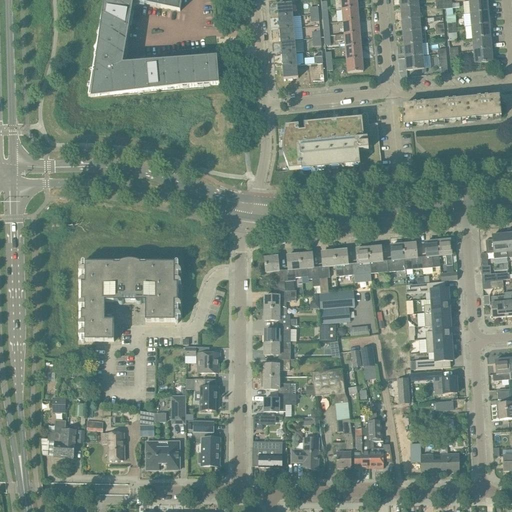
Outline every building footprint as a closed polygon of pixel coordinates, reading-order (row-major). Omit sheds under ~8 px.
[(90,88),(88,97),(123,94),(123,91),(128,91),(128,94),(138,93),(138,90),(149,89),(150,92),(168,90),(167,87),(172,87),(173,90),(182,89),(182,86),(187,85),(188,88),(197,87),(197,84),(202,84),(203,87),(219,86),(217,59),(217,58),(206,59),(123,66),(133,4),(161,9),(180,12),(181,0),(109,0),(109,1),(104,0),(101,18),(106,19),(105,24),(100,23),(99,33),(104,34),(103,39),(98,38),(96,48),(101,48),(100,54),(95,53),(93,68),(94,68),(94,72),(92,73),(90,84),(93,83),(94,88),(90,88)] [(357,9),(356,0),(340,0),(342,10),(357,9)] [(418,7),(417,0),(399,0),(400,9),(418,7)] [(487,0),(469,2),(470,14),(488,13),(487,0)] [(278,18),(293,17),(292,4),(277,6),(278,18)] [(401,21),(420,19),(418,7),(400,9),(401,21)] [(343,23),(358,21),(357,9),(342,10),(343,23)] [(470,14),(471,27),(489,25),(488,13),(470,14)] [(318,15),(310,15),(311,23),(319,22),(318,15)] [(298,29),(297,16),(293,17),(278,18),(279,30),(287,30),(294,29),(298,29)] [(402,34),(421,32),(420,19),(401,21),(402,34)] [(360,34),(358,21),(343,23),(344,35),(360,34)] [(489,25),(471,27),(472,39),(490,38),(489,25)] [(295,42),(294,29),(279,30),(280,43),(295,42)] [(425,32),(421,32),(402,34),(403,46),(422,44),(426,44),(425,32)] [(345,48),(361,47),(360,34),(344,35),(330,37),(324,37),(325,46),(331,45),(330,42),(344,41),(345,48)] [(472,39),(473,52),(491,50),(490,38),(472,39)] [(295,42),(280,43),(281,55),(296,54),(295,42)] [(422,44),(403,46),(404,58),(423,57),(422,44)] [(345,48),(346,54),(346,61),(362,59),(361,47),(345,48)] [(492,63),(491,50),(473,52),(474,65),(492,63)] [(281,55),(282,67),(289,67),(297,66),(304,66),(303,53),(296,54),(281,55)] [(447,68),(446,55),(438,56),(439,68),(447,68)] [(321,66),(323,66),(322,57),(314,57),(315,65),(321,64),(321,66)] [(424,70),(423,57),(404,58),(406,71),(424,70)] [(363,72),(362,59),(346,61),(347,74),(363,72)] [(297,69),(297,66),(282,67),(283,80),(298,79),(298,74),(307,73),(308,85),(324,84),(323,66),(321,66),(321,64),(315,65),(315,67),(297,69)] [(501,119),(499,97),(467,100),(468,119),(500,116),(500,119),(501,119)] [(468,119),(467,100),(434,104),(436,123),(468,119)] [(436,123),(434,104),(402,107),(404,128),(404,126),(436,123)] [(360,174),(382,172),(382,171),(377,124),(362,125),(362,119),(353,120),(353,123),(348,124),(348,120),(338,121),(339,125),(334,125),(333,122),(324,122),(325,126),(319,127),(319,123),(310,124),(310,128),(305,128),(305,127),(304,127),(304,132),(299,132),(298,126),(285,127),(282,143),(283,155),(289,170),(301,169),(301,172),(360,166),(360,174)] [(507,253),(505,235),(492,236),(492,241),(486,241),(487,255),(493,254),(494,260),(507,258),(507,253)] [(450,241),(438,242),(439,257),(446,256),(447,267),(452,266),(450,241)] [(421,258),(422,270),(440,268),(439,257),(438,242),(425,243),(426,257),(421,258)] [(421,258),(417,258),(415,244),(403,245),(404,260),(405,271),(422,270),(421,258)] [(404,260),(403,245),(390,247),(392,261),(387,261),(388,273),(399,272),(398,261),(404,260)] [(377,274),(388,273),(387,261),(382,262),(381,248),(368,249),(370,264),(376,263),(377,274)] [(368,249),(356,250),(357,264),(353,265),(354,276),(371,274),(370,264),(368,249)] [(333,252),(335,267),(336,278),(354,276),(353,265),(348,265),(346,251),(333,252)] [(335,267),(333,252),(321,253),(323,267),(318,268),(320,287),(321,294),(328,293),(327,278),(329,278),(328,268),(335,267)] [(301,278),(308,277),(308,280),(312,280),(312,287),(320,287),(318,268),(313,268),(312,254),(299,255),(301,278)] [(288,271),(284,271),(285,283),(295,282),(295,278),(301,278),(299,255),(287,256),(288,271)] [(285,291),(285,283),(284,271),(279,272),(277,257),(265,259),(266,273),(273,273),(275,291),(279,291),(285,291)] [(130,303),(130,264),(120,264),(120,265),(114,265),(114,264),(85,264),(85,269),(81,269),(80,270),(79,271),(79,272),(79,273),(82,273),(85,274),(85,280),(81,279),(81,280),(80,281),(79,281),(79,283),(79,284),(81,284),(81,302),(81,303),(80,303),(80,304),(79,304),(79,306),(79,307),(85,307),(85,313),(81,313),(81,322),(80,323),(79,324),(79,325),(79,326),(78,327),(85,327),(85,332),(81,332),(81,333),(80,333),(80,334),(79,334),(79,335),(79,336),(78,337),(81,337),(81,342),(81,343),(82,343),(82,344),(83,344),(84,344),(84,343),(85,343),(85,342),(114,342),(114,322),(105,322),(105,303),(114,303),(114,301),(118,301),(118,303),(118,304),(119,305),(120,305),(121,306),(122,305),(123,305),(123,304),(124,304),(124,303),(130,303)] [(140,264),(130,264),(130,303),(136,303),(136,304),(137,305),(138,306),(139,306),(140,306),(140,305),(141,305),(141,304),(142,303),(142,301),(146,301),(146,323),(175,323),(175,324),(176,324),(177,324),(178,324),(178,323),(178,318),(181,318),(181,317),(181,316),(180,316),(180,315),(179,314),(178,313),(175,313),(175,307),(181,307),(181,306),(180,305),(180,304),(179,303),(178,302),(178,285),(181,285),(181,284),(181,283),(180,282),(180,281),(179,281),(178,280),(175,280),(175,274),(181,274),(181,273),(181,272),(180,271),(180,270),(179,270),(178,269),(175,269),(175,264),(145,264),(145,265),(140,265),(140,264)] [(481,267),(482,283),(496,282),(502,281),(509,281),(509,273),(491,275),(490,266),(481,267)] [(457,281),(457,273),(441,275),(441,282),(457,281)] [(496,282),(482,283),(483,290),(503,288),(502,281),(496,282)] [(431,300),(451,299),(451,292),(448,292),(448,289),(446,289),(445,284),(445,283),(424,284),(420,284),(405,285),(406,295),(431,293),(431,300)] [(264,297),(264,309),(279,309),(279,303),(289,303),(289,302),(296,302),(296,292),(285,291),(279,291),(279,296),(264,297)] [(354,308),(353,292),(319,295),(319,300),(321,326),(330,325),(330,326),(335,325),(336,325),(336,324),(349,323),(348,308),(354,308)] [(506,318),(505,303),(504,297),(491,298),(493,319),(506,318)] [(424,314),(449,312),(449,306),(451,306),(451,299),(431,300),(431,306),(424,306),(424,314)] [(264,309),(264,322),(279,322),(278,326),(290,326),(294,326),(294,320),(290,320),(290,316),(286,316),(286,309),(279,309),(264,309)] [(425,327),(453,325),(452,319),(450,319),(449,312),(424,314),(425,327)] [(453,332),(453,325),(425,327),(425,328),(432,327),(432,332),(425,333),(426,340),(451,339),(451,333),(453,332)] [(278,326),(278,331),(264,331),(264,344),(279,344),(290,344),(290,326),(278,326)] [(350,337),(368,334),(366,326),(349,329),(350,337)] [(427,354),(454,352),(454,345),(452,345),(451,339),(426,340),(427,354)] [(279,344),(264,344),(264,356),(278,356),(278,361),(290,361),(290,350),(279,350),(279,344)] [(196,348),(186,348),(186,357),(196,357),(196,348)] [(365,368),(372,367),(374,367),(370,348),(361,349),(364,362),(365,368)] [(361,367),(359,351),(351,352),(353,368),(361,367)] [(427,354),(434,354),(435,360),(415,362),(416,371),(451,368),(450,368),(450,362),(453,362),(452,359),(455,359),(454,352),(427,354)] [(217,354),(198,354),(198,374),(218,374),(218,361),(216,361),(217,354)] [(508,359),(495,361),(497,376),(492,376),(493,382),(497,382),(503,381),(510,381),(508,359)] [(261,378),(279,378),(279,372),(290,372),(290,361),(278,361),(278,365),(264,365),(264,378),(261,378)] [(344,394),(342,374),(314,377),(316,397),(334,395),(335,405),(347,404),(346,398),(344,394)] [(279,378),(261,378),(261,387),(264,387),(264,390),(278,390),(278,395),(293,395),(293,387),(290,387),(290,385),(279,385),(279,378)] [(442,379),(442,380),(434,381),(435,395),(457,394),(457,393),(459,393),(458,386),(457,386),(456,378),(442,379)] [(216,394),(218,394),(218,387),(205,387),(205,380),(194,380),(194,393),(201,393),(201,412),(215,412),(215,400),(216,400),(216,394)] [(407,380),(397,380),(399,405),(409,404),(407,380)] [(357,392),(356,387),(348,389),(349,396),(357,395),(357,394),(357,392)] [(497,391),(498,401),(500,401),(510,400),(510,390),(497,391)] [(296,406),(296,395),(293,395),(278,395),(278,400),(264,400),(264,413),(274,413),(285,413),(285,406),(296,406)] [(185,425),(185,397),(172,397),(172,425),(185,425)] [(65,399),(59,398),(52,398),(52,414),(65,414),(65,399)] [(511,399),(510,400),(500,401),(501,405),(498,405),(498,412),(497,412),(497,419),(499,419),(499,421),(509,420),(511,419),(511,399)] [(83,405),(74,404),(74,417),(77,417),(77,425),(80,425),(84,425),(85,417),(83,417),(83,405)] [(165,414),(155,414),(155,423),(165,423),(165,414)] [(376,415),(368,416),(368,423),(369,443),(381,442),(380,422),(376,422),(376,415)] [(362,470),(369,469),(369,453),(370,453),(369,443),(368,423),(368,416),(364,416),(365,429),(361,429),(362,431),(362,470)] [(262,425),(267,425),(267,417),(254,417),(254,430),(262,430),(262,425)] [(63,459),(65,428),(66,422),(55,421),(54,432),(48,432),(47,441),(54,442),(53,458),(63,459)] [(350,421),(337,421),(337,433),(343,433),(352,433),(351,427),(350,421)] [(453,421),(441,421),(442,431),(453,430),(453,421)] [(102,423),(87,422),(87,429),(88,430),(88,432),(102,433),(102,423)] [(193,433),(213,433),(213,423),(194,422),(193,433)] [(154,437),(154,426),(140,426),(140,438),(141,438),(141,437),(146,438),(154,437)] [(71,428),(65,428),(63,459),(74,460),(76,431),(71,431),(71,428)] [(125,462),(124,434),(107,435),(108,462),(125,462)] [(202,439),(202,454),(198,454),(198,465),(201,465),(201,467),(219,467),(219,464),(220,440),(202,439)] [(318,470),(319,441),(304,441),(303,452),(292,452),(291,464),(303,464),(303,470),(318,470)] [(337,454),(337,457),(337,470),(351,470),(351,462),(354,462),(354,453),(351,453),(351,450),(353,449),(353,442),(346,442),(346,444),(346,454),(337,454)] [(179,450),(179,443),(168,443),(168,449),(157,450),(157,443),(146,443),(146,451),(151,451),(151,457),(146,457),(146,471),(159,471),(159,465),(161,465),(161,466),(165,466),(165,465),(167,465),(167,471),(179,471),(179,456),(177,456),(177,450),(179,450)] [(282,444),(253,443),(252,468),(259,468),(259,469),(281,469),(282,444)] [(369,453),(369,469),(383,469),(383,463),(392,463),(389,445),(383,446),(383,449),(370,450),(369,443),(370,453),(369,453)] [(421,475),(459,474),(459,455),(420,456),(420,445),(411,445),(411,464),(420,463),(421,475)] [(511,456),(502,457),(503,473),(511,472),(511,456)]
